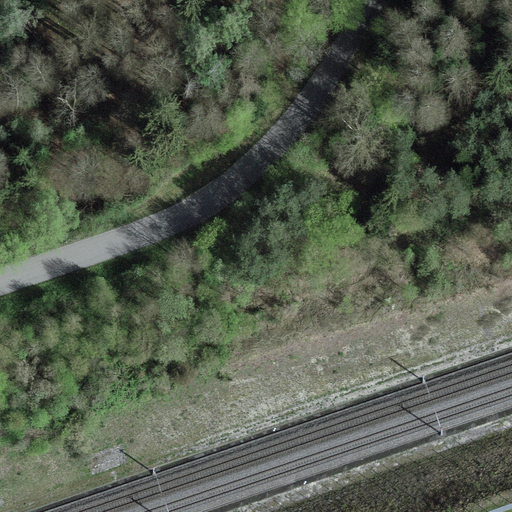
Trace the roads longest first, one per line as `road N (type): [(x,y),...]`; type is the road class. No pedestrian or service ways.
road 1 (track): [(511,338),(8,511)]
road 2 (tertiary): [(0,282),(157,227),(219,195),(301,111),(373,0)]
road 3 (track): [(246,511),(511,422)]
